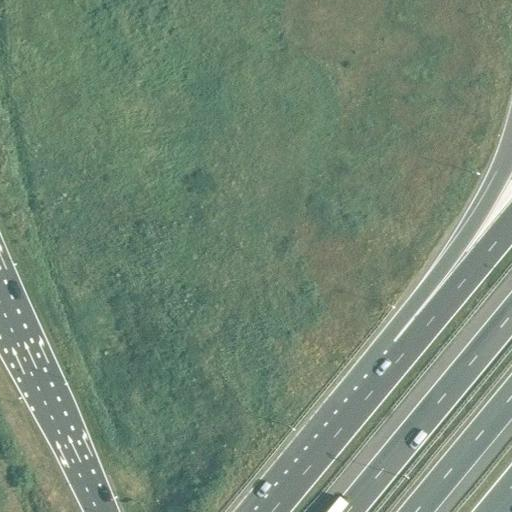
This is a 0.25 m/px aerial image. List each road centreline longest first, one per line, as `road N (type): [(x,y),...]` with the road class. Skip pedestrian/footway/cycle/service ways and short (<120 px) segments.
road 1 (motorway): [(511,312),(346,511)]
road 2 (trunk): [(98,511),(0,295)]
road 3 (motorway): [(511,156),(402,354)]
road 4 (motorway): [(402,354),(271,511)]
road 5 (motorway): [(511,222),(402,354)]
road 6 (motorway): [(414,511),(511,394)]
